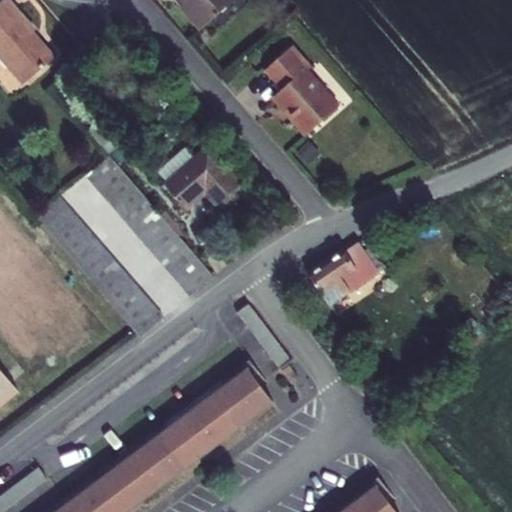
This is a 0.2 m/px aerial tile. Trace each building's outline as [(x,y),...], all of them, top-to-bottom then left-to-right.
[(30,33),(33,30),(6,0),(1,0),(0,1),(0,59),(23,84),(53,59),(30,33)] [(233,0),(179,0),(182,4),(202,27),(233,0)] [(178,7),(199,30),(202,27),(182,4),(178,7)] [(306,71),(308,68),(291,47),(265,69),(282,88),(271,98),(304,136),(337,107),(306,71)] [(87,132),(107,155),(119,145),(99,122),(87,132)] [(214,206),(239,185),(206,147),(159,188),(172,203),(177,200),(185,210),(204,194),(214,206)] [(213,276),(108,156),(85,176),(188,297),(213,276)] [(161,319),(58,198),(36,217),(114,310),(138,338),(161,319)] [(331,306),(380,270),(359,242),(310,275),(331,306)] [(290,360),(248,304),(237,313),(279,368),(290,360)] [(468,335),(479,327),(472,318),(461,326),(468,335)] [(288,364),(281,371),(291,384),(298,379),(293,374),(294,373),(288,364)] [(0,407),(19,392),(0,369),(0,407)] [(259,387),(246,369),(129,458),(56,511),(125,511),(191,462),(270,400),(259,387)] [(37,468),(0,495),(0,511),(46,479),(37,468)] [(396,511),(390,503),(378,486),(343,511),(396,511)]
